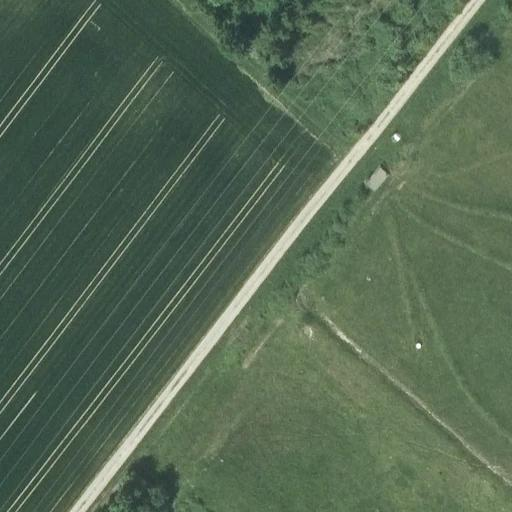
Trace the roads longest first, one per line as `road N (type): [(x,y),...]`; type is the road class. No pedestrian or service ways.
road 1 (track): [(78,511),(478,0)]
road 2 (track): [(175,0),(351,157)]
